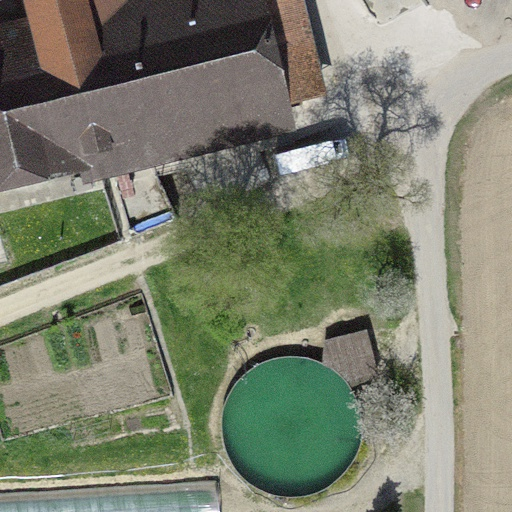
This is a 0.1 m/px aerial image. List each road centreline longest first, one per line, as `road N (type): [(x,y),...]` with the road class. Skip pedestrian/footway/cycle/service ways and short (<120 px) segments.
road 1 (unclassified): [(511,49),(423,98),(418,170),(440,359),(440,511)]
road 2 (track): [(0,319),(345,177),(423,98)]
road 3 (track): [(303,0),(329,26),(384,136)]
